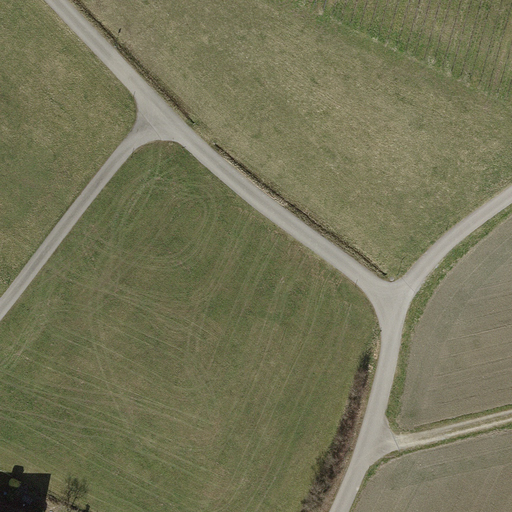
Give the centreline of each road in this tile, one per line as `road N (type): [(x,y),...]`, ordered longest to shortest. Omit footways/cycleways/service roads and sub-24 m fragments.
road 1 (track): [(54,0),(162,113),(272,210),(397,301)]
road 2 (track): [(397,301),(371,449),(511,419)]
road 3 (residential): [(0,313),(162,113)]
road 4 (track): [(397,301),(511,197)]
